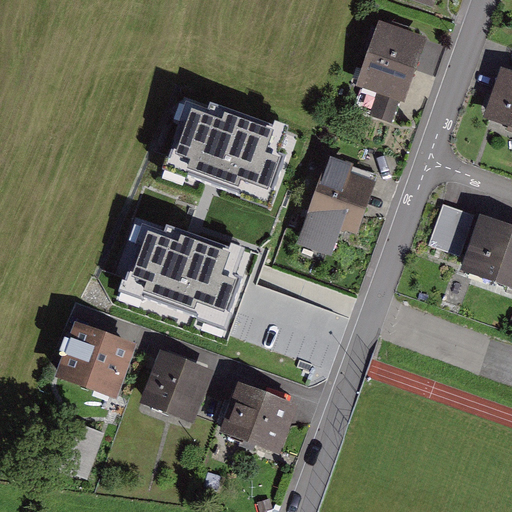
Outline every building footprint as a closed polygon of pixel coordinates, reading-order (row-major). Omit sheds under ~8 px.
[(425,45),(376,29),(355,88),(404,105),(425,45)] [(511,74),(499,69),(481,117),(511,128),(511,74)] [(286,146),(187,110),(167,167),(266,202),(286,146)] [(381,172),(328,154),(308,210),(360,229),(381,172)] [(511,234),(484,224),(467,269),(511,285),(511,234)] [(246,266),(147,230),(127,287),(226,323),(246,266)] [(140,335),(77,312),(58,365),(120,388),(140,335)] [(216,361),(156,338),(137,389),(197,411),(216,361)] [(304,393),(239,372),(222,422),(287,444),(304,393)]
